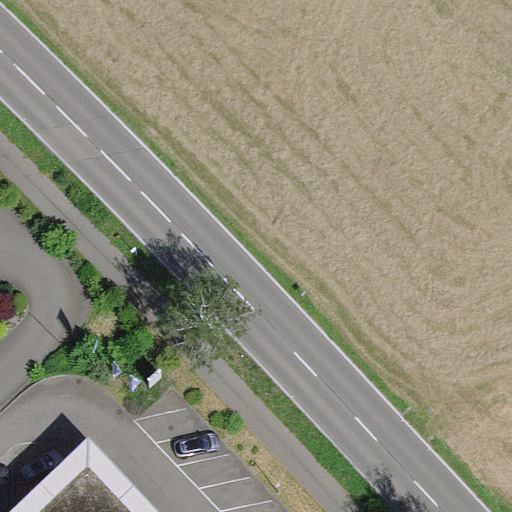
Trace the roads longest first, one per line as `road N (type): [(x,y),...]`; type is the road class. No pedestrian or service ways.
road 1 (secondary): [(0,49),(160,201),(444,511)]
road 2 (track): [(0,126),(116,234),(379,511)]
